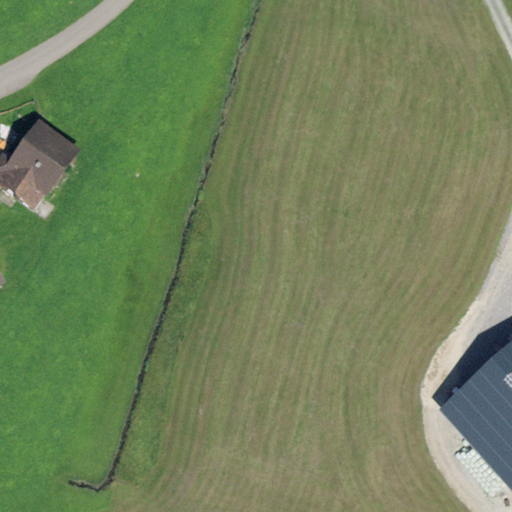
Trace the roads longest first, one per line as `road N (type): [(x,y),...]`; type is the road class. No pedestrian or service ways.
road 1 (track): [(511,261),(434,393),(436,440),(499,511)]
road 2 (residential): [(0,76),(116,0)]
